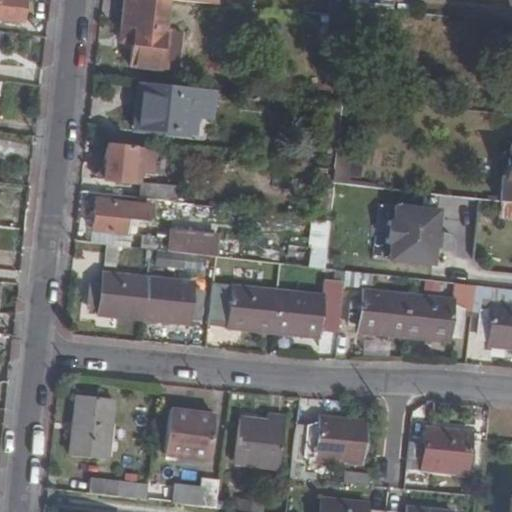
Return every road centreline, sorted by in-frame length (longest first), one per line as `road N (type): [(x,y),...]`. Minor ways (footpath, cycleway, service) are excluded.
road 1 (residential): [(35,350),(319,381),(396,381)]
road 2 (residential): [(35,350),(74,0)]
road 3 (residential): [(17,511),(35,350)]
